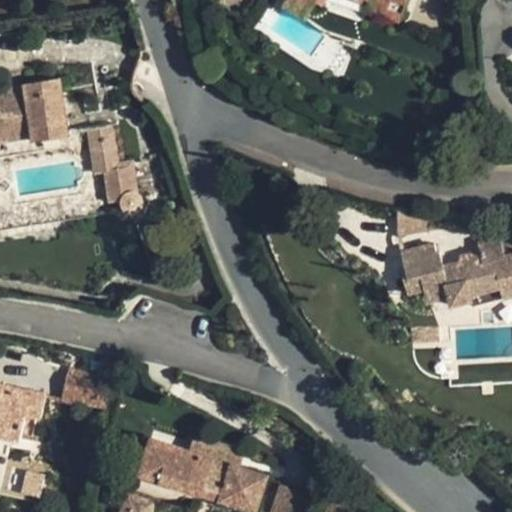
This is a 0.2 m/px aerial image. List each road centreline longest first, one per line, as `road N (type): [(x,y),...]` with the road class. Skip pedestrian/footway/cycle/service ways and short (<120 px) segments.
road 1 (residential): [(184,126),(420,197),(511,196)]
road 2 (residential): [(273,352),(127,343),(0,323)]
road 3 (residential): [(273,352),(184,126)]
road 4 (residential): [(456,511),(273,352)]
road 5 (residential): [(184,126),(153,0)]
